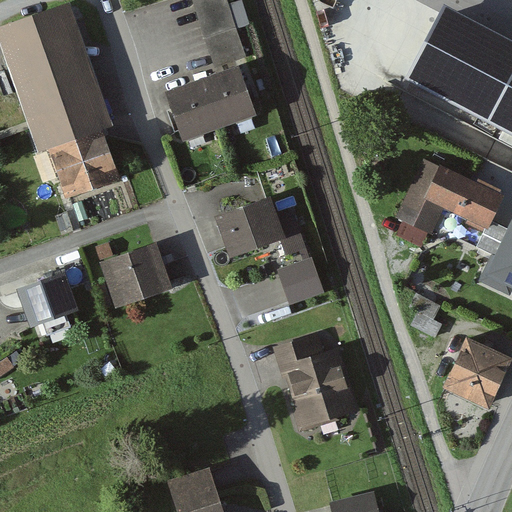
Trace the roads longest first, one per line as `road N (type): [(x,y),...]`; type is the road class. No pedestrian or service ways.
road 1 (residential): [(286,511),(226,316),(180,208),(112,0)]
road 2 (track): [(466,511),(302,0)]
